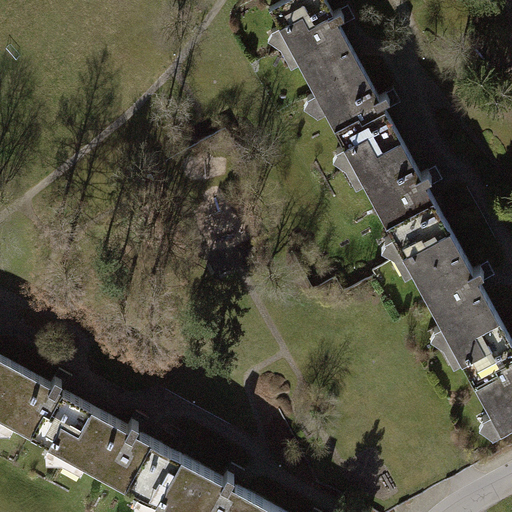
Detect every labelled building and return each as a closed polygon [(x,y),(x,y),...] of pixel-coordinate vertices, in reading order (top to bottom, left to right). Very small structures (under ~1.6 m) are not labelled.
[(337,0),(293,25),(339,106),(387,79),(342,0),(337,0)] [(339,106),(384,187),(432,160),(387,79),(339,106)] [(384,187),(429,267),(477,241),(432,160),(384,187)] [(429,267),(475,348),(511,327),(511,302),(477,241),(429,267)] [(511,327),(475,348),(511,414),(511,327)] [(40,368),(0,346),(0,405),(15,414),(40,368)] [(125,414),(40,368),(15,414),(100,460),(125,414)] [(210,461),(125,414),(100,460),(185,507),(210,461)] [(292,511),(295,508),(210,461),(185,507),(194,511),(292,511)]
